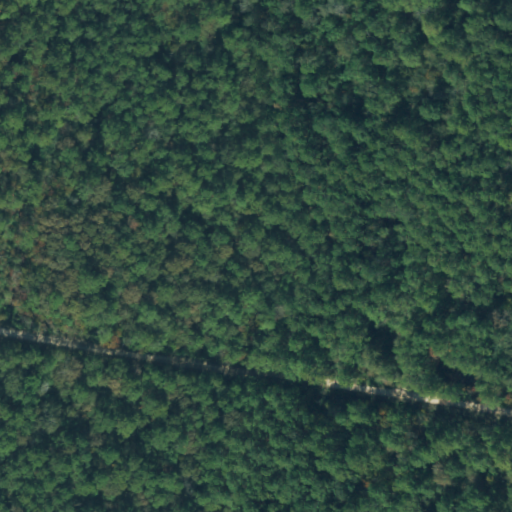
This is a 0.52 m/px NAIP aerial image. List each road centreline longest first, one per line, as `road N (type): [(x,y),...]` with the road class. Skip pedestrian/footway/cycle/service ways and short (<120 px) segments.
road 1 (residential): [(0,304),(511,386)]
road 2 (track): [(1,305),(35,162),(35,98),(0,69)]
